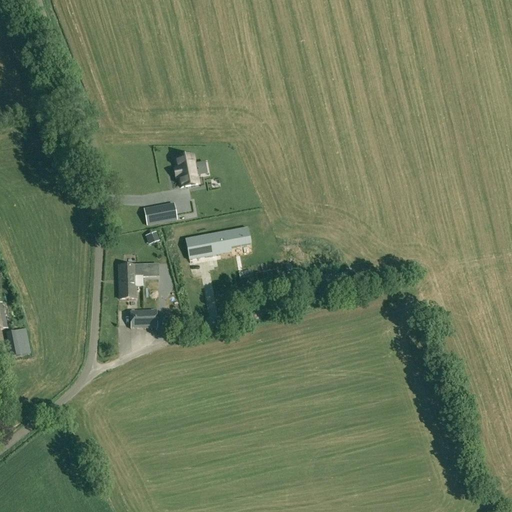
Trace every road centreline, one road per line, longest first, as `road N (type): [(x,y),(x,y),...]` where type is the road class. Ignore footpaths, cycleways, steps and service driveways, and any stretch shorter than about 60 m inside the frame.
road 1 (unclassified): [(86,375),(97,285),(92,166),(37,0)]
road 2 (track): [(153,346),(256,313),(511,258)]
